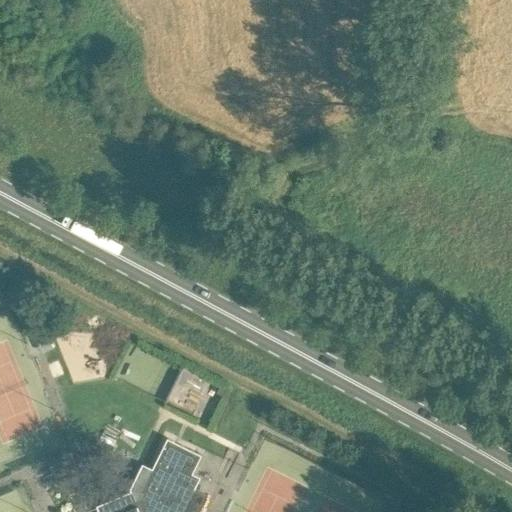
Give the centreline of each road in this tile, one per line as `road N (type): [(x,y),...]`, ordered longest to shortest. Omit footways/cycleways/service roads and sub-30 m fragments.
road 1 (secondary): [(511,469),(0,192)]
road 2 (track): [(405,0),(395,139),(262,217),(511,348)]
